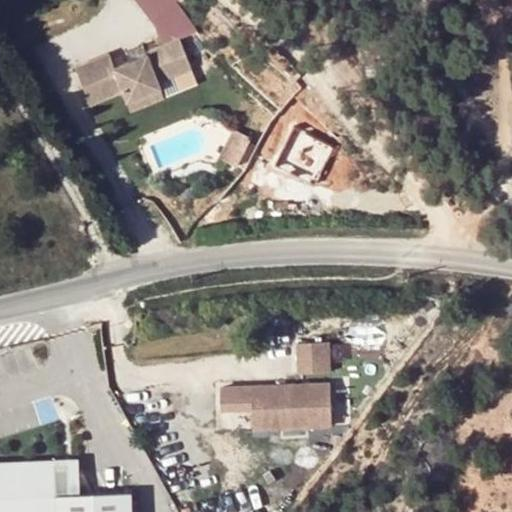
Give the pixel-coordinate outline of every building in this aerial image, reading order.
[(114,67),(109,53),(77,64),(92,105),(125,93),(129,103),(162,90),(158,81),(192,68),(180,37),(146,49),(149,54),(123,63),(114,67)] [(145,45),(120,54),(123,63),(149,54),(146,49),(145,45)] [(162,90),(129,103),(130,107),(163,94),(162,90)] [(251,137),(233,128),(226,142),(244,151),(251,137)] [(244,151),(226,142),(219,157),(237,166),(244,151)] [(300,342),(300,373),(331,372),(330,341),(300,342)] [(331,383),(292,385),(293,428),(310,428),(310,418),(332,418),(331,383)] [(292,385),(222,387),(223,411),(254,410),(255,429),(293,428),(292,385)] [(310,418),(310,428),(332,428),(332,418),(310,418)] [(80,464),(57,465),(59,495),(81,494),(80,464)] [(134,511),(134,492),(81,494),(59,495),(57,465),(0,467),(0,511),(134,511)]
